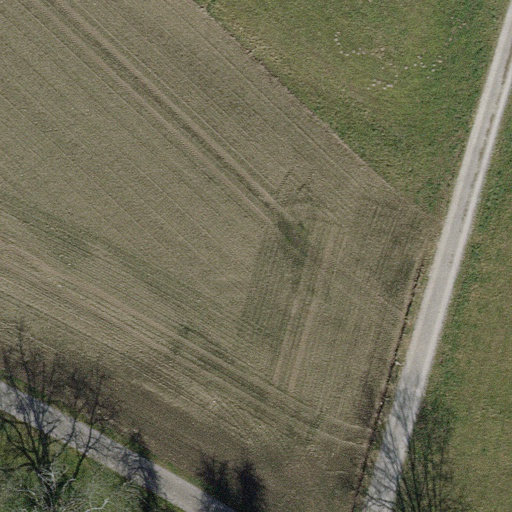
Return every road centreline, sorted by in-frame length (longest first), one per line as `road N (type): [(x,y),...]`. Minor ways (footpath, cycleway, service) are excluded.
road 1 (track): [(382,511),(511,67)]
road 2 (track): [(202,511),(0,392)]
